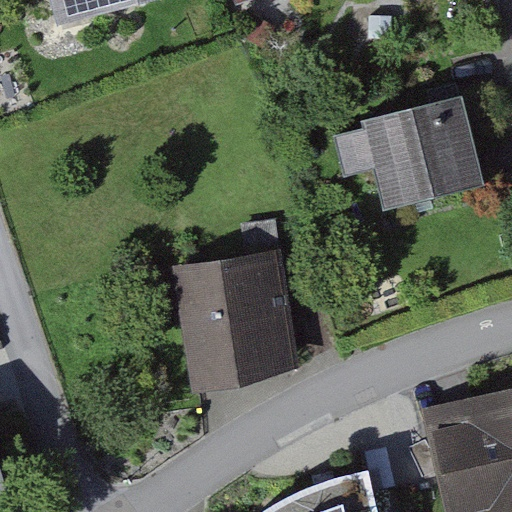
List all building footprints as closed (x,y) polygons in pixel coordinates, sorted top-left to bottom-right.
[(195,0),(59,0),(67,32),(196,1),(195,0)] [(496,196),(472,103),(363,131),(387,224),(442,210),(496,196)] [(286,253),(183,273),(206,393),(261,382),(310,372),(286,253)] [(511,511),(511,395),(484,402),(497,466),(440,478),(447,511),(511,511)] [(0,497),(13,494),(0,452),(0,497)] [(389,511),(381,475),(334,486),(314,491),(286,511),(389,511)]
